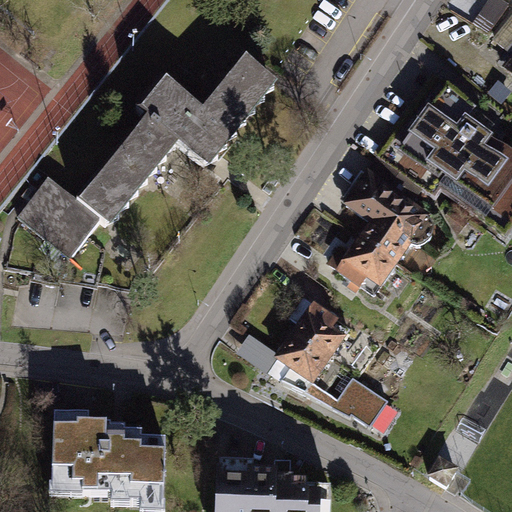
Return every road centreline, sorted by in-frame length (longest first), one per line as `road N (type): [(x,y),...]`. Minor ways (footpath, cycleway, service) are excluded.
road 1 (residential): [(430,0),(178,378)]
road 2 (residential): [(407,496),(178,378)]
road 3 (residential): [(178,378),(0,359)]
